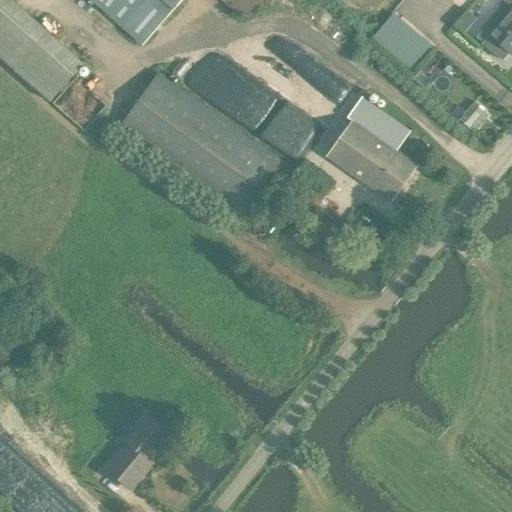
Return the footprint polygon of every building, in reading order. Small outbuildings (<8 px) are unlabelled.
[(95,0),(144,43),(182,0),(95,0)] [(220,0),(247,22),(265,0),(220,0)] [(511,0),(506,0),(482,29),(490,36),(483,44),(502,60),(509,52),(511,54),(511,0)] [(32,18),(0,53),(0,57),(51,102),(84,64),(32,18)] [(278,193),(294,170),(159,74),(120,129),(241,214),(263,183),(278,193)] [(326,157),(391,202),(417,166),(397,152),(411,132),(362,97),(347,118),(352,121),(326,157)] [(294,184),(321,203),(333,184),(307,166),(294,184)] [(330,217),(318,234),(330,242),(342,225),(330,217)] [(171,435),(146,414),(124,441),(128,444),(107,469),(132,490),(153,463),(150,460),(171,435)]
